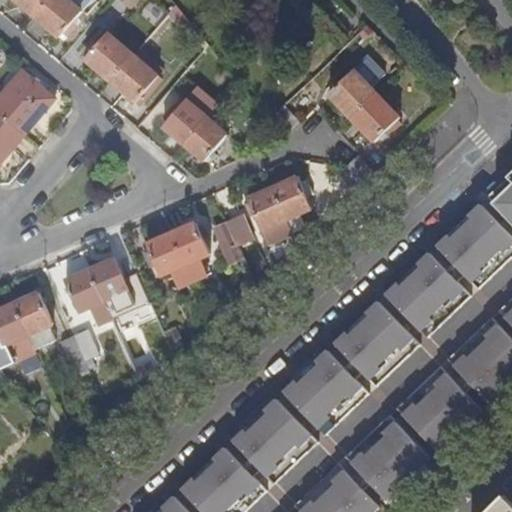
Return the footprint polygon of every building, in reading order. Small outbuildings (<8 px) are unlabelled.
[(15,0),(62,40),(95,0),(15,0)] [(144,0),(122,0),(135,11),(144,0)] [(196,28),(182,11),(173,19),(187,36),(196,28)] [(377,35),(369,28),(350,46),(348,48),(356,56),(377,35)] [(111,37),(90,62),(138,103),(164,72),(140,51),(135,57),(111,37)] [(401,120),(355,72),(331,95),(378,143),(401,120)] [(0,101),(0,169),(57,101),(24,73),(0,101)] [(188,103),(167,128),(207,161),(228,137),(188,103)] [(287,104),(277,114),(295,133),(305,123),(287,104)] [(381,175),(364,157),(343,178),(360,194),(381,175)] [(316,236),(307,215),(315,212),(302,180),(252,202),(272,247),(296,236),(302,249),(316,236)] [(511,181),(492,201),(511,222),(511,181)] [(511,263),(511,239),(483,210),(471,220),(475,224),(453,243),(450,241),(439,251),(480,294),(511,263)] [(244,217),(228,224),(230,228),(219,233),(227,252),(238,247),(240,250),(255,243),(244,217)] [(200,263),(213,257),(207,242),(203,232),(201,227),(150,248),(158,267),(154,268),(160,281),(173,275),(179,289),(206,278),(200,263)] [(208,230),(203,232),(207,242),(212,240),(208,230)] [(240,250),(238,247),(227,252),(233,267),(245,262),(240,250)] [(473,301),(431,259),(420,270),(423,273),(402,293),(399,290),(387,301),(429,343),(473,301)] [(148,274),(143,262),(137,265),(142,277),(148,274)] [(130,294),(117,263),(69,284),(82,315),(93,311),(101,329),(113,324),(105,305),(130,294)] [(56,327),(43,296),(0,314),(0,330),(7,347),(11,346),(19,364),(41,355),(40,352),(61,343),(54,328),(56,327)] [(511,304),(500,316),(511,328),(511,304)] [(347,339),(336,349),(378,392),(421,349),(380,308),(368,320),(371,323),(351,343),(347,339)] [(466,398),(442,372),(398,414),(440,457),(452,446),(449,443),(468,425),(471,428),(483,415),(479,412),(487,404),(492,409),(502,398),(498,394),(511,381),(511,343),(493,323),(450,365),(474,390),(466,398)] [(92,332),(66,343),(82,379),(92,375),(88,365),(103,358),(92,332)] [(297,387),(286,398),(327,440),(370,398),(329,356),(317,367),(321,371),(301,391),(297,387)] [(247,436),(236,447),(276,489),(320,448),(280,404),(266,416),(270,420),(250,439),(247,436)] [(364,494),(340,470),(297,511),(296,511),(380,511),(377,507),(384,500),(389,506),(401,494),(398,491),(418,471),(422,475),(433,464),(391,421),(348,463),(371,487),(364,494)] [(196,484),(185,495),(200,511),(253,511),(269,498),(228,454),(216,465),(219,468),(199,488),(196,484)] [(511,511),(511,501),(508,497),(493,511),(511,511)] [(186,511),(176,502),(166,511),(186,511)]
